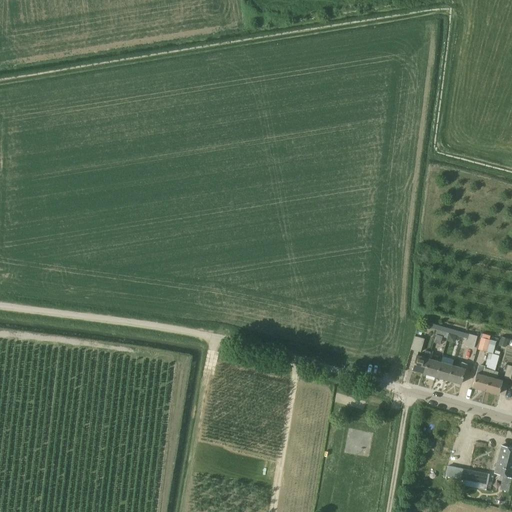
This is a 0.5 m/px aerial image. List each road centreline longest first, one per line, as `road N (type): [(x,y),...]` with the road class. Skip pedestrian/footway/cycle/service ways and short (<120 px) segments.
road 1 (unclassified): [(511,420),(217,339),(0,308)]
road 2 (unknown): [(399,389),(387,511)]
